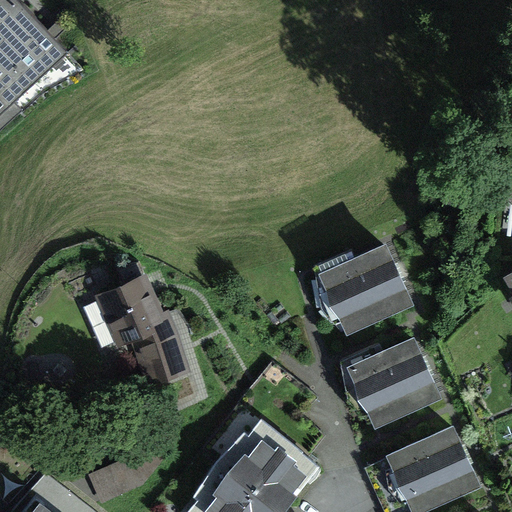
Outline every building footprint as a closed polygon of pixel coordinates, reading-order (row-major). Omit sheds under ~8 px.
[(0,0),(0,129),(78,59),(23,0),(0,0)] [(322,267),(314,270),(322,306),(342,330),(345,328),(347,333),(414,302),(385,238),(348,255),(345,248),(319,260),(322,267)] [(147,271),(94,294),(138,394),(191,371),(178,329),(170,307),(164,309),(147,271)] [(414,332),(347,361),(376,425),(442,395),(414,332)] [(199,496),(186,511),(281,511),(321,461),(262,414),(249,431),(245,428),(216,458),(194,493),(199,496)] [(454,420),(388,450),(394,464),(386,468),(390,488),(402,502),(408,500),(413,511),(422,511),(483,484),(454,420)] [(59,511),(40,497),(28,511),(59,511)]
